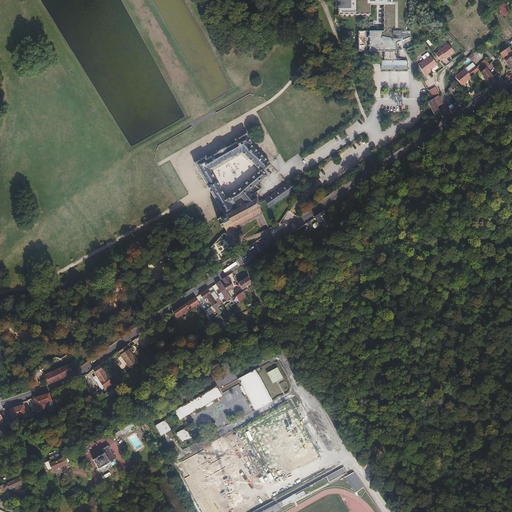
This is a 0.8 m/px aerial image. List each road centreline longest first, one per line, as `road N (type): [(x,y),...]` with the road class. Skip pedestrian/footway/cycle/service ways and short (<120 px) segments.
road 1 (primary): [(0,403),(70,378),(511,82)]
road 2 (track): [(0,291),(51,276),(196,197)]
road 3 (track): [(196,197),(176,158),(248,116),(277,163),(302,172)]
road 4 (residential): [(385,511),(349,459),(327,445),(279,348)]
road 5 (track): [(313,0),(297,73),(248,116)]
road 6 (track): [(319,0),(371,125)]
